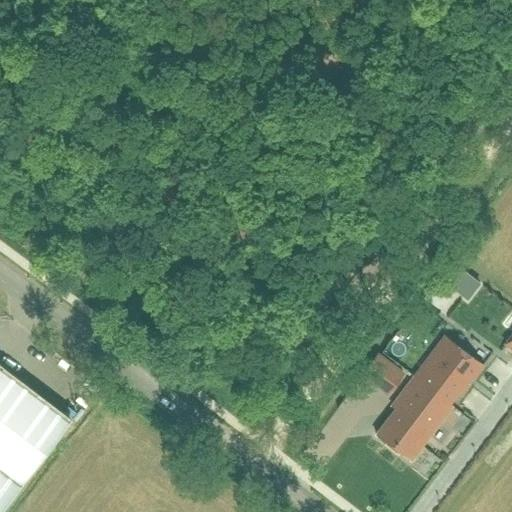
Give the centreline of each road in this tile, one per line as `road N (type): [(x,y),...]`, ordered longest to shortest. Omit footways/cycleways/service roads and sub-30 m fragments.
road 1 (track): [(511,114),(266,444)]
road 2 (tertiary): [(315,511),(0,273)]
